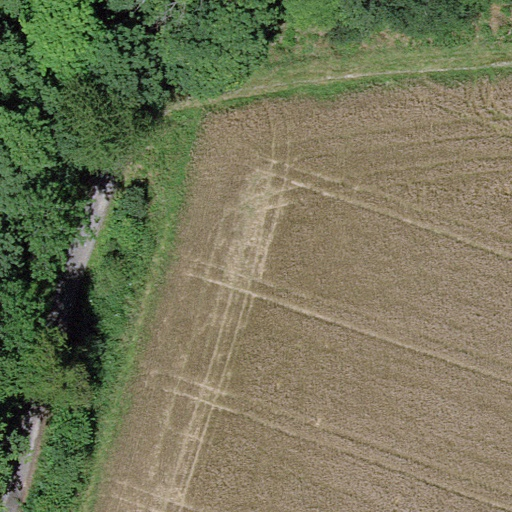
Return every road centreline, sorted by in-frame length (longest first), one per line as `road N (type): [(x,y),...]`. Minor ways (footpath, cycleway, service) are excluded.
road 1 (unknown): [(119,0),(130,109),(10,511)]
road 2 (track): [(511,60),(345,70),(130,109)]
